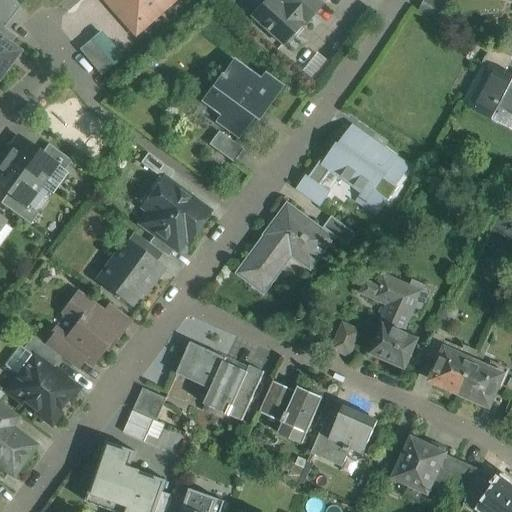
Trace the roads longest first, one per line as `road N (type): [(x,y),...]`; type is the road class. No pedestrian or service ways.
road 1 (residential): [(399,0),(179,301)]
road 2 (residential): [(511,455),(179,301)]
road 3 (residential): [(179,301),(21,511)]
